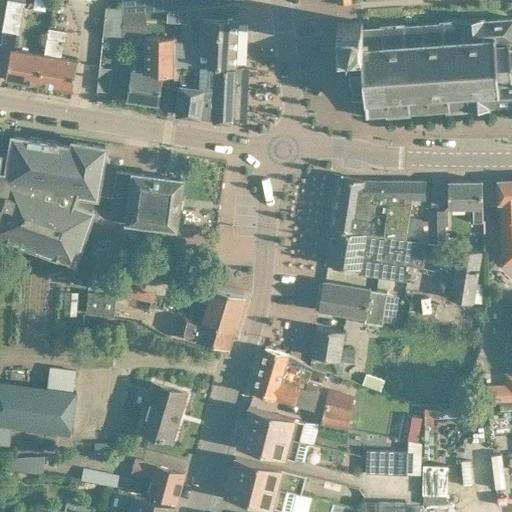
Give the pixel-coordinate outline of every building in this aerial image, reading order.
[(7,0),(2,32),(18,34),(23,3),(7,0)] [(168,11),(166,0),(138,0),(124,2),(124,8),(123,14),(168,11)] [(174,0),(176,10),(192,8),(218,5),(217,0),(174,0)] [(239,3),(218,5),(192,8),(192,18),(202,18),(201,45),(174,45),(174,66),(181,66),(199,66),(236,69),(239,19),(239,3)] [(123,14),(124,8),(106,7),(105,36),(123,37),(123,16),(123,14)] [(511,17),(484,20),(483,13),(481,13),(481,17),(464,19),(463,14),(461,14),(461,19),(444,20),(443,16),(441,16),(441,23),(424,24),(423,17),(420,17),(421,24),(404,26),(403,19),(401,19),(401,23),(383,25),(383,20),(380,20),(381,27),(364,28),(364,27),(362,27),(362,21),(336,23),(338,49),(341,48),(342,59),(348,62),(350,85),(352,85),(353,98),(351,98),(351,101),(365,100),(366,117),(369,117),(369,115),(387,114),(387,121),(390,121),(390,117),(407,115),(408,119),(410,119),(410,112),(426,111),(427,118),(430,117),(430,111),(447,110),(447,116),(451,116),(450,112),(467,111),(468,115),(471,115),(470,111),(487,109),(488,113),(490,113),(490,107),(511,104),(511,17)] [(146,16),(123,16),(123,37),(146,37),(146,16)] [(60,58),(65,32),(49,29),(44,55),(39,85),(73,90),(78,61),(60,58)] [(174,45),(174,39),(144,38),(143,72),(132,70),(127,99),(158,105),(163,75),(174,76),(174,66),(174,45)] [(39,85),(44,55),(11,49),(6,79),(39,85)] [(181,66),(179,86),(176,114),(213,119),(213,121),(233,122),(234,118),(237,119),(238,95),(235,95),(236,69),(199,66),(181,66)] [(98,194),(106,145),(74,139),(73,144),(13,134),(10,157),(0,155),(1,153),(0,152),(0,233),(76,260),(93,211),(110,218),(113,196),(98,194)] [(176,228),(180,199),(183,179),(134,173),(116,170),(113,196),(110,218),(127,221),(176,228)] [(407,217),(410,198),(426,198),(426,181),(364,180),(365,179),(340,175),(331,228),(398,238),(394,265),(408,267),(420,269),(421,260),(439,262),(442,245),(430,243),(421,241),(421,220),(407,217)] [(511,179),(498,180),(499,202),(501,202),(504,263),(511,262),(511,179)] [(483,221),(482,181),(448,182),(449,207),(474,207),(474,221),(483,221)] [(430,210),(430,221),(430,243),(447,243),(446,210),(430,210)] [(394,265),(398,238),(331,228),(326,265),(358,270),(357,275),(406,282),(408,267),(394,265)] [(483,251),(460,248),(451,300),(474,303),(483,251)] [(121,251),(119,267),(143,270),(145,254),(121,251)] [(129,294),(133,274),(133,273),(92,266),(88,286),(129,294)] [(388,292),(371,289),(323,282),(320,300),(332,302),(336,307),(335,313),(365,318),(365,322),(383,325),(388,292)] [(132,287),(130,297),(152,302),(154,292),(132,287)] [(203,319),(202,320),(235,328),(242,305),(244,296),(211,289),(203,319)] [(109,293),(88,291),(87,308),(108,309),(109,293)] [(332,302),(320,300),(319,311),(335,313),(336,307),(332,302)] [(183,314),(178,334),(221,345),(230,347),(235,328),(202,320),(203,319),(183,314)] [(316,326),(311,356),(340,360),(340,359),(354,361),(356,349),(342,347),(345,331),(316,326)] [(323,382),(326,371),(310,366),(287,354),(266,348),(252,392),(314,410),(321,387),(308,383),(310,378),(323,382)] [(0,383),(0,445),(9,447),(11,429),(70,437),(76,393),(73,393),(76,372),(50,368),(47,389),(0,383)] [(367,373),(363,385),(380,391),(384,380),(367,373)] [(153,382),(139,432),(173,441),(179,419),(177,418),(179,413),(181,413),(187,392),(153,382)] [(325,404),(321,424),(349,429),(355,397),(331,392),(329,405),(325,404)] [(306,422),(248,407),(243,426),(301,440),(306,422)] [(407,415),(403,439),(417,442),(421,418),(407,415)] [(301,440),(243,426),(238,445),(304,462),(309,442),(301,440)] [(95,443),(95,455),(119,455),(119,443),(95,443)] [(393,475),(394,447),(380,446),(379,474),(393,475)] [(408,447),(394,447),(393,475),(407,475),(408,447)] [(235,457),(232,468),(230,476),(295,493),(301,494),(306,475),(235,457)] [(176,501),(185,472),(136,458),(133,471),(152,476),(147,493),(176,501)] [(84,468),(81,479),(117,486),(119,474),(84,468)] [(295,493),(230,476),(225,495),(289,511),(290,511),(291,511),(295,493)] [(334,498),(368,505),(372,488),(338,481),(334,498)] [(176,505),(135,495),(111,489),(106,506),(117,509),(116,511),(170,511),(172,505),(175,506),(176,505)] [(92,511),(93,509),(66,502),(63,511),(62,511),(38,506),(36,511),(92,511)] [(391,511),(392,503),(378,502),(377,511),(391,511)] [(405,511),(406,503),(392,503),(391,511),(405,511)]
